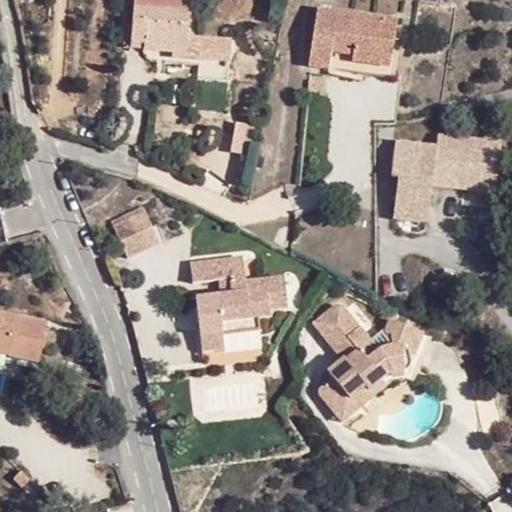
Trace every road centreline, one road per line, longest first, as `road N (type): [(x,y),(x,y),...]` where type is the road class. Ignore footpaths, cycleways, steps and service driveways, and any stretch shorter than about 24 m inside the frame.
road 1 (residential): [(157,511),(121,355),(23,106),(5,0)]
road 2 (track): [(265,210),(303,0)]
